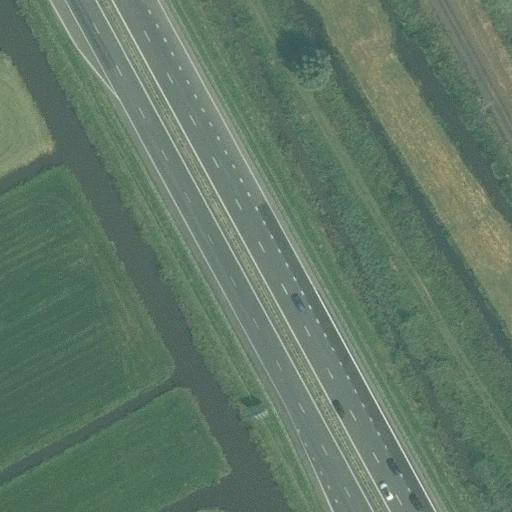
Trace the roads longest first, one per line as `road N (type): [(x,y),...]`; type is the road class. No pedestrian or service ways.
road 1 (trunk): [(79,0),(357,511)]
road 2 (trunk): [(405,511),(127,0)]
road 3 (track): [(511,448),(262,0)]
